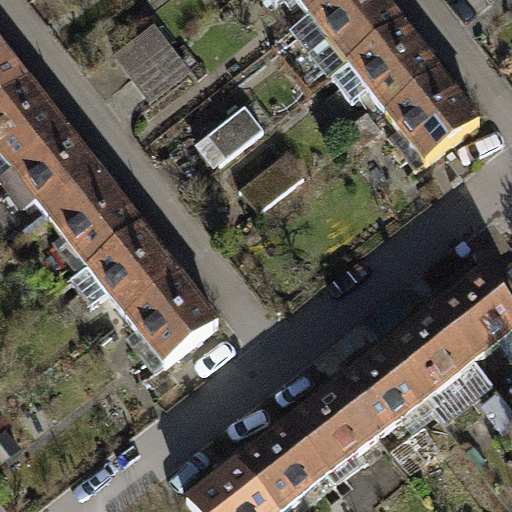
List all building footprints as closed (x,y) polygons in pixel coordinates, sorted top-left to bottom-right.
[(80,0),(88,11),(101,0),(80,0)] [(303,6),(319,26),(352,0),(272,0),(287,18),(303,6)] [(328,99),(341,88),(412,33),(385,0),(352,0),(319,26),(290,49),(328,99)] [(116,66),(153,112),(198,77),(162,31),(116,66)] [(378,102),(396,125),(450,83),(412,33),(341,88),(362,115),(378,102)] [(0,117),(35,91),(0,46),(0,117)] [(396,150),(422,184),(489,132),(450,83),(396,125),(408,140),(396,150)] [(0,187),(5,194),(8,192),(74,140),(35,91),(0,117),(0,187)] [(197,155),(216,178),(267,139),(248,115),(197,155)] [(46,213),(60,230),(113,189),(74,140),(8,192),(33,223),(46,213)] [(239,201),(258,224),(308,185),(289,162),(239,201)] [(61,253),(88,287),(151,238),(113,189),(60,230),(71,245),(61,253)] [(118,304),(137,329),(190,287),(151,238),(88,287),(83,291),(103,316),(118,304)] [(441,313),(487,371),(509,353),(511,355),(511,302),(490,274),(441,313)] [(137,348),(166,385),(229,336),(190,287),(137,329),(147,341),(137,348)] [(392,352),(447,422),(456,432),(505,393),(487,371),(441,313),(392,352)] [(343,392),(388,449),(412,430),(422,442),(447,422),(392,352),(343,392)] [(293,431),(339,488),(388,449),(343,392),(293,431)] [(244,470),(278,511),(309,511),(339,488),(293,431),(244,470)] [(0,444),(0,470),(25,451),(12,435),(0,444)] [(195,509),(197,511),(278,511),(244,470),(195,509)]
